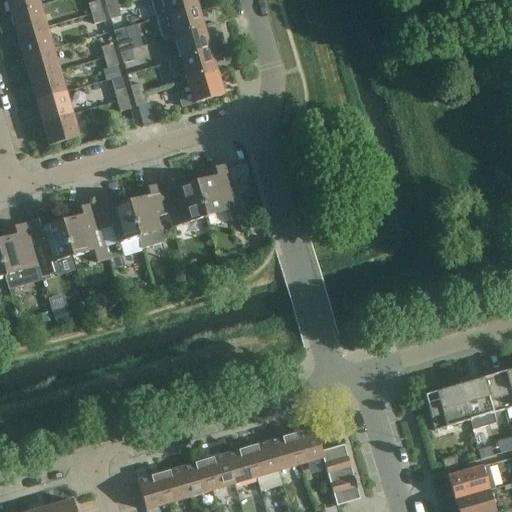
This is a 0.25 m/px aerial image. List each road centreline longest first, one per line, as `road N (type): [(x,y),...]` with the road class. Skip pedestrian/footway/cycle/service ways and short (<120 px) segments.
road 1 (residential): [(339,376),(320,337),(258,124)]
road 2 (residential): [(90,450),(339,376)]
road 3 (residential): [(19,194),(258,124)]
road 4 (residential): [(511,328),(352,379)]
road 5 (residential): [(402,511),(370,406),(352,379)]
road 6 (residential): [(258,124),(271,79),(248,0)]
